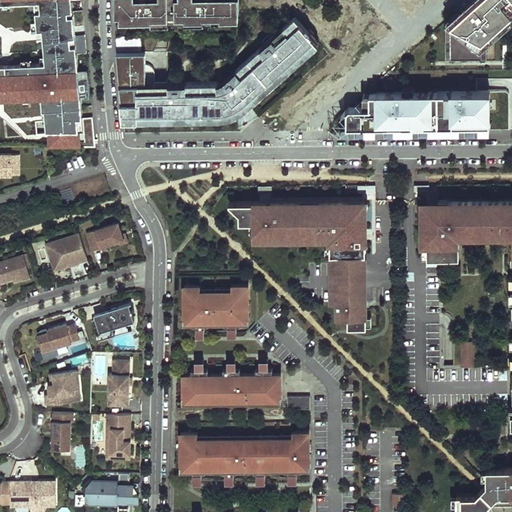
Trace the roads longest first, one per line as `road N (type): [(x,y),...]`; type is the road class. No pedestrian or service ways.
road 1 (residential): [(511,151),(120,159)]
road 2 (residential): [(0,451),(16,442),(27,419),(9,348),(12,326),(139,280),(159,281)]
road 3 (residential): [(154,511),(159,281)]
road 4 (residential): [(159,268),(17,305),(0,319)]
road 5 (residential): [(107,0),(120,159)]
road 6 (residential): [(120,159),(0,200)]
